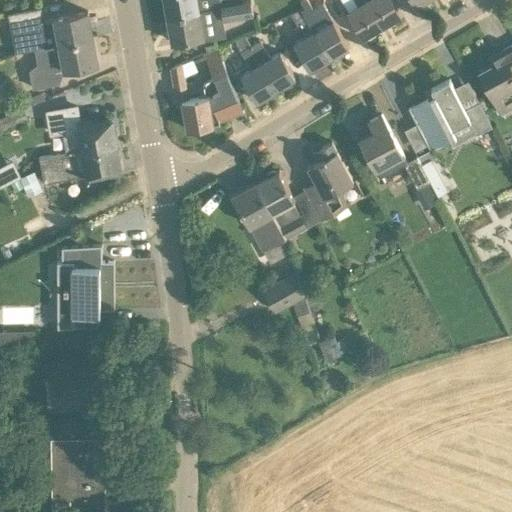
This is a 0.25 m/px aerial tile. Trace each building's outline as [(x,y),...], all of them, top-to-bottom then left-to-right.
[(164,0),(167,16),(244,3),(243,0),(164,0)] [(349,46),(333,20),(324,25),(308,0),(301,0),(300,1),(305,8),(301,11),(304,16),(329,58),(349,46)] [(349,0),(354,7),(346,12),(363,38),(382,26),(366,0),(349,0)] [(402,15),(392,0),(366,0),(382,26),(402,15)] [(225,36),(222,18),(252,13),(250,2),(244,3),(167,16),(172,42),(189,39),(189,43),(225,36)] [(93,38),(88,11),(45,20),(42,7),(12,12),(10,12),(18,51),(34,49),(34,48),(50,45),(93,38)] [(329,58),(304,16),(299,19),(295,21),(304,37),(295,43),(310,70),(329,58)] [(257,101),(277,89),(251,46),(244,34),(234,40),(251,69),(241,75),(257,101)] [(93,38),(50,45),(51,54),(29,69),(33,88),(60,83),(57,70),(65,69),(98,63),(93,38)] [(277,89),(296,78),(280,52),(271,57),(260,41),(251,46),(277,89)] [(502,114),(511,108),(511,45),(502,50),(505,56),(492,64),(493,65),(479,72),(502,114)] [(243,111),(240,104),(226,71),(217,48),(205,53),(214,77),(205,84),(204,84),(206,96),(182,100),(183,104),(187,129),(214,125),(214,124),(219,123),(219,121),(243,111)] [(407,110),(410,108),(430,147),(448,138),(447,134),(470,122),(477,134),(492,126),(480,102),(469,80),(468,81),(478,102),(465,109),(450,79),(431,89),(435,96),(429,99),(428,97),(409,107),(406,108),(407,110)] [(83,149),(116,144),(113,128),(110,129),(109,120),(92,123),(92,120),(79,122),(77,106),(48,112),(52,133),(65,130),(69,152),(83,149)] [(402,154),(382,115),(370,121),(375,131),(361,138),(376,167),(381,176),(382,176),(395,169),(405,164),(418,188),(416,189),(425,204),(439,196),(422,165),(417,156),(408,161),(403,153),(402,154)] [(353,182),(332,142),(320,148),(324,157),(308,165),(318,184),(306,191),(321,219),(349,205),(340,189),(353,182)] [(83,149),(69,152),(40,157),(44,183),(79,177),(79,176),(87,174),(88,178),(102,176),(101,173),(118,170),(116,161),(119,160),(116,144),(83,149)] [(417,156),(422,165),(431,160),(436,157),(431,149),(417,156)] [(33,170),(20,177),(24,186),(29,196),(43,189),(33,170)] [(255,182),(279,223),(299,212),(293,202),(296,200),(279,170),(276,172),(273,170),(267,173),(267,177),(256,183),(256,182),(255,182)] [(24,186),(20,177),(10,182),(15,191),(24,186)] [(285,238),(277,224),(279,223),(255,182),(245,188),(241,187),(237,189),(236,193),(232,195),(249,226),(250,225),(264,250),(281,240),(285,238)] [(74,262),(74,323),(74,324),(80,324),(80,325),(106,325),(106,313),(108,313),(108,308),(120,308),(120,260),(110,260),(110,244),(70,246),(70,262),(74,262)] [(293,261),(272,272),(278,282),(263,290),(275,311),(293,301),(304,295),(297,273),(296,271),(293,261)] [(43,280),(44,300),(60,300),(60,280),(43,280)] [(308,292),(313,307),(323,304),(318,289),(308,292)] [(2,328),(3,345),(37,344),(36,327),(2,328)] [(334,335),(329,337),(320,341),(325,360),(341,354),(334,335)] [(106,408),(105,380),(47,381),(48,409),(106,408)] [(99,511),(107,511),(106,434),(50,435),(51,511),(99,511)]
